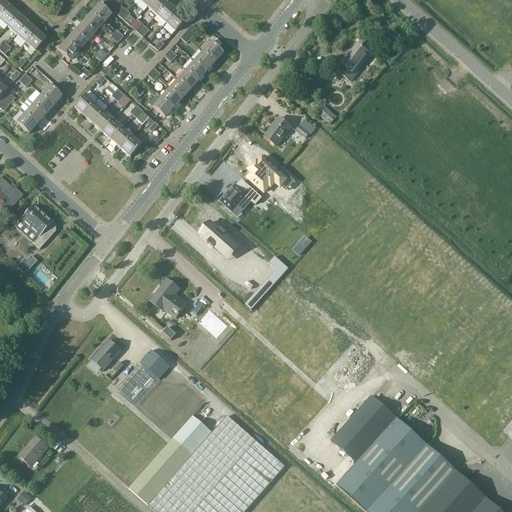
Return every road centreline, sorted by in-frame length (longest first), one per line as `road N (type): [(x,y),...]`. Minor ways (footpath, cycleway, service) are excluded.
road 1 (track): [(188,181),(511,474)]
road 2 (unclassified): [(58,309),(86,316),(312,17),(309,0)]
road 3 (residential): [(110,241),(254,53)]
road 4 (unclassified): [(399,0),(511,99)]
road 5 (residential): [(110,241),(0,142)]
road 6 (residential): [(116,56),(138,76),(203,5)]
road 7 (unclassified): [(0,416),(58,309)]
